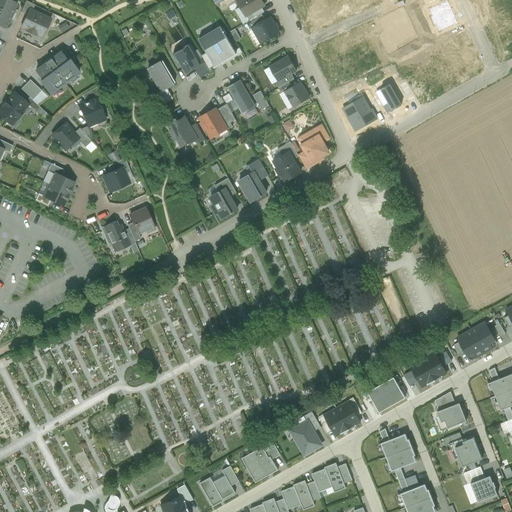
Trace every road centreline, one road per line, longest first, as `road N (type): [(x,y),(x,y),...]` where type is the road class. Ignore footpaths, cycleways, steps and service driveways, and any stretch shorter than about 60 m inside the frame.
road 1 (residential): [(179,252),(351,154)]
road 2 (residential): [(350,441),(511,347)]
road 3 (residential): [(351,154),(511,63)]
road 4 (residential): [(223,511),(350,441)]
road 5 (residential): [(294,35),(351,154)]
road 6 (residential): [(0,133),(79,171),(95,204)]
